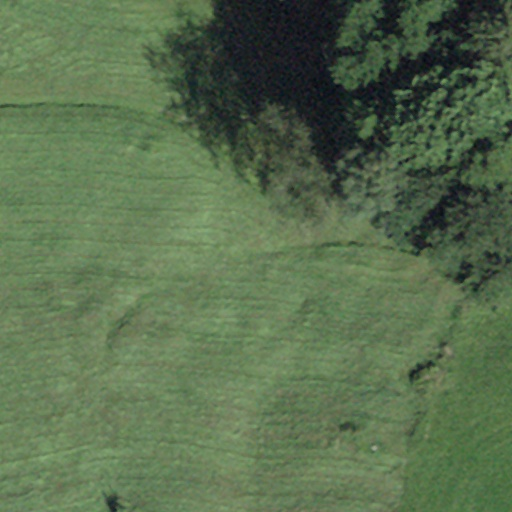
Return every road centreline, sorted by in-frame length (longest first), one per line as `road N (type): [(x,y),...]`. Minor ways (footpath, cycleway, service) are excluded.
road 1 (track): [(355,218),(203,122),(104,98),(0,97)]
road 2 (track): [(355,218),(178,266),(108,314),(85,354)]
road 3 (track): [(511,269),(355,218)]
